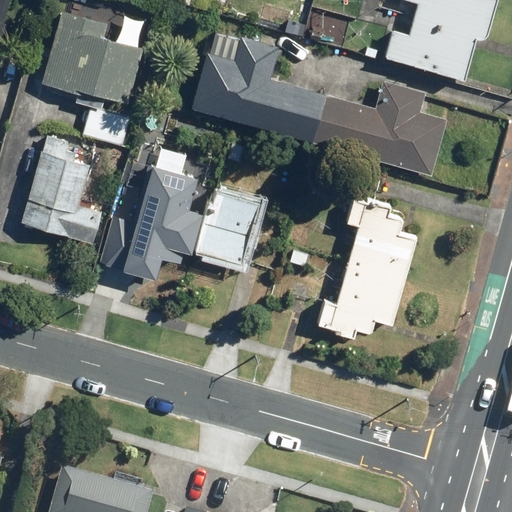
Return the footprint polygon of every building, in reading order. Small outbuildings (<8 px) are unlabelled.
[(499,0),(420,0),(411,31),(396,28),(388,53),(469,75),(480,34),(484,35),(488,33),(492,29),(499,0)] [(111,20),(63,8),(44,82),(81,91),(78,100),(105,106),(107,98),(113,100),(114,96),(131,100),(146,43),(108,33),(111,20)] [(202,56),(188,103),(428,174),(442,127),(441,126),(444,117),(416,109),(422,91),(380,79),(372,106),(269,76),(278,45),(240,34),(234,55),(205,47),(202,56)] [(72,140),(49,133),(23,219),(95,240),(104,208),(82,201),(94,161),(77,156),(78,150),(69,148),(72,140)] [(149,233),(245,260),(262,199),(173,174),(169,188),(163,186),(149,233)] [(327,296),(320,322),(336,326),(335,329),(358,336),(361,327),(375,331),(379,318),(394,322),(420,233),(404,228),(407,216),(393,212),(396,202),(374,196),(372,201),(356,196),(349,221),(359,224),(338,299),(327,296)] [(61,465),(47,511),(145,511),(152,491),(61,465)]
